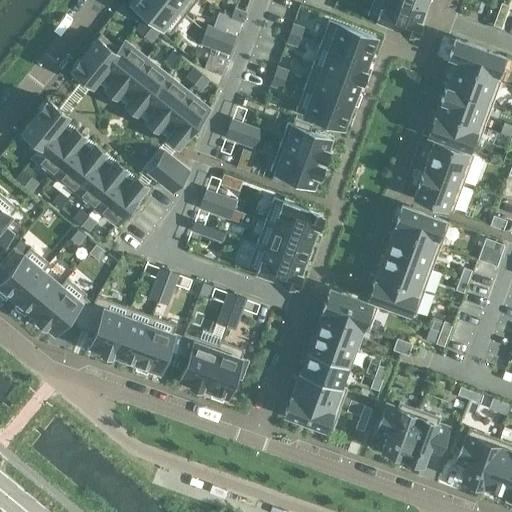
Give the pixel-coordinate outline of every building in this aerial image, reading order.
[(167,0),(131,0),(130,2),(169,33),(185,14),(167,0)] [(167,0),(185,14),(196,0),(167,0)] [(373,0),(368,15),(385,21),(401,27),(401,28),(412,32),(412,31),(415,32),(419,21),(418,20),(423,7),(403,0),(373,0)] [(501,2),(497,14),(505,16),(509,5),(501,2)] [(234,7),(231,16),(242,20),(245,11),(234,7)] [(497,14),(493,25),(501,27),(505,16),(497,14)] [(142,19),(135,29),(143,35),(150,25),(142,19)] [(328,20),(321,40),(368,58),(375,37),(328,20)] [(292,23),(289,32),(300,36),(304,27),(292,23)] [(207,24),(203,33),(214,37),(218,28),(207,24)] [(150,25),(143,35),(151,41),(158,32),(150,25)] [(73,66),(71,68),(83,77),(92,84),(95,79),(101,73),(120,49),(119,47),(100,32),(80,57),(79,56),(72,65),(73,66)] [(289,32),(286,41),(297,45),(300,36),(289,32)] [(203,33),(200,43),(211,47),(214,37),(203,33)] [(455,38),(449,55),(456,58),(454,64),(497,79),(505,57),(455,38)] [(120,49),(101,73),(109,80),(104,87),(107,89),(114,94),(116,96),(121,90),(120,89),(146,57),(124,40),(119,47),(120,49)] [(321,40),(312,63),(359,80),(361,81),(365,70),(363,69),(368,58),(321,40)] [(172,50),(165,60),(173,66),(180,57),(172,50)] [(207,64),(220,68),(225,55),(212,51),(207,64)] [(146,57),(120,89),(121,90),(130,97),(125,103),(128,106),(134,111),(137,113),(142,106),(141,106),(167,74),(146,57)] [(312,63),(304,86),(351,103),(357,105),(361,93),(356,91),(359,80),(312,63)] [(454,64),(445,86),(492,103),(500,81),(497,79),(454,64)] [(277,65),(273,75),(285,79),(288,69),(277,65)] [(193,67),(185,76),(193,82),(200,73),(193,67)] [(200,73),(193,82),(201,89),(208,80),(200,73)] [(167,74),(141,106),(142,106),(151,114),(146,120),(149,122),(155,127),(157,129),(162,123),(162,122),(187,91),(167,74)] [(273,75),(270,84),(281,88),(285,79),(273,75)] [(304,86),(295,110),(342,127),(350,106),(351,103),(304,86)] [(445,86),(437,109),(483,126),(492,103),(445,86)] [(187,91),(162,122),(162,123),(171,130),(166,137),(169,139),(175,144),(178,146),(179,146),(209,108),(187,91)] [(38,109),(19,134),(38,149),(39,150),(59,125),(64,119),(68,115),(59,107),(47,98),(46,100),(45,99),(37,108),(38,109)] [(437,109),(428,133),(474,150),(483,126),(437,109)] [(288,122),(279,146),(323,162),(328,149),(326,148),(330,138),(310,130),(312,123),(295,117),(292,123),(288,122)] [(38,149),(32,156),(53,173),(79,141),(80,142),(85,136),(82,134),(76,129),(73,126),(68,133),(59,125),(39,150),(38,149)] [(251,125),(247,134),(258,138),(262,129),(251,125)] [(247,134),(244,144),(255,148),(258,138),(247,134)] [(435,140),(424,168),(462,182),(473,154),(435,140)] [(79,141),(53,173),(74,190),(100,158),(100,159),(105,152),(103,150),(96,145),(94,143),(89,149),(80,142),(79,141)] [(279,146),(270,170),(274,171),(272,178),(289,184),(292,178),(312,185),(316,174),(318,175),(323,162),(279,146)] [(164,150),(148,171),(154,176),(172,190),(188,169),(187,169),(170,155),(164,150)] [(100,158),(74,190),(95,206),(120,174),(121,175),(126,169),(123,166),(117,162),(115,160),(110,166),(100,159),(100,158)] [(424,168),(414,196),(452,210),(462,182),(424,168)] [(23,169),(15,178),(23,184),(23,185),(31,175),(23,169)] [(120,174),(95,206),(116,223),(147,185),(146,185),(144,183),(138,178),(135,176),(130,182),(121,175),(120,174)] [(31,175),(23,185),(31,191),(38,182),(31,175)] [(60,191),(52,201),(60,207),(68,198),(60,191)] [(0,246),(12,232),(2,224),(17,206),(0,192),(0,246)] [(225,195),(221,205),(232,209),(236,199),(225,195)] [(273,197),(264,220),(312,237),(315,229),(316,225),(317,226),(321,215),(319,213),(319,212),(308,208),(307,209),(273,197)] [(402,204),(393,227),(440,244),(448,222),(402,204)] [(221,205),(218,214),(229,218),(232,209),(221,205)] [(80,208),(73,217),(80,223),(88,214),(80,208)] [(88,214),(80,223),(88,229),(96,220),(88,214)] [(493,215),(490,225),(502,229),(506,219),(493,215)] [(264,220),(256,243),(303,260),(312,237),(264,220)] [(213,227),(210,236),(221,240),(225,231),(213,227)] [(393,227),(385,250),(432,267),(440,244),(393,227)] [(77,228),(69,237),(77,244),(85,234),(77,228)] [(485,237),(482,245),(494,249),(497,241),(485,237)] [(256,243),(248,266),(280,278),(282,279),(281,280),(293,284),(293,283),(296,284),(300,273),(299,273),(303,260),(256,243)] [(0,294),(5,299),(9,294),(18,301),(43,270),(50,263),(30,246),(23,254),(14,245),(0,261),(0,269),(6,274),(0,281),(0,294)] [(385,250),(377,273),(423,290),(432,267),(385,250)] [(464,267),(459,278),(467,281),(471,270),(464,267)] [(18,301),(14,306),(24,314),(28,310),(35,315),(60,284),(43,270),(18,301)] [(377,273),(368,296),(415,313),(423,290),(377,273)] [(60,284),(35,315),(37,317),(36,318),(45,326),(46,325),(54,332),(67,317),(79,327),(90,306),(82,300),(87,294),(66,277),(60,284)] [(459,278),(455,289),(463,292),(467,281),(459,278)] [(152,286),(148,297),(158,300),(162,289),(152,286)] [(162,289),(158,300),(167,304),(171,293),(162,289)] [(330,289),(323,308),(366,324),(369,325),(377,306),(330,289)] [(90,306),(79,327),(94,332),(89,345),(100,349),(99,350),(111,354),(111,353),(113,354),(130,307),(96,295),(90,306)] [(130,307),(113,354),(136,363),(153,316),(130,307)] [(323,308),(316,328),(355,343),(358,344),(366,324),(323,308)] [(220,310),(216,322),(225,325),(229,314),(220,310)] [(229,314),(225,325),(235,329),(239,317),(229,314)] [(136,363),(134,368),(146,373),(149,367),(159,371),(163,358),(173,361),(182,336),(173,333),(176,324),(153,316),(136,363)] [(444,320),(440,331),(447,334),(452,323),(444,320)] [(316,328),(307,350),(347,365),(355,343),(316,328)] [(440,331),(436,342),(443,345),(447,334),(440,331)] [(182,336),(173,361),(184,365),(179,378),(190,382),(190,383),(201,387),(201,386),(202,386),(217,344),(184,332),(182,336)] [(397,337),(393,349),(400,352),(404,340),(397,337)] [(217,344),(202,386),(212,390),(210,396),(222,400),(224,395),(226,395),(234,375),(241,377),(247,360),(240,357),(244,348),(219,340),(217,344)] [(404,340),(400,352),(407,355),(412,343),(404,340)] [(307,350),(300,371),(347,388),(348,384),(341,381),(347,365),(307,350)] [(378,364),(374,376),(382,378),(386,367),(378,364)] [(300,371),(293,391),(339,408),(347,388),(300,371)] [(374,376),(370,387),(378,389),(382,378),(374,376)] [(460,386),(457,393),(469,397),(471,390),(460,386)] [(483,394),(471,390),(469,397),(480,401),(483,394)] [(293,391),(285,411),(312,421),(310,425),(322,429),(323,425),(332,428),(339,408),(293,391)] [(386,404),(376,431),(387,435),(382,448),(402,455),(419,408),(399,401),(397,408),(386,404)] [(364,405),(359,416),(367,419),(371,408),(364,405)] [(419,408),(402,455),(422,463),(427,449),(437,453),(447,426),(437,422),(439,416),(419,408)] [(359,416),(355,427),(363,430),(367,419),(359,416)] [(468,426),(456,460),(467,464),(462,477),(482,485),(499,438),(468,426)] [(499,438),(482,485),(483,485),(483,484),(505,492),(505,493),(506,493),(511,475),(511,442),(500,439),(500,438),(499,438)]
